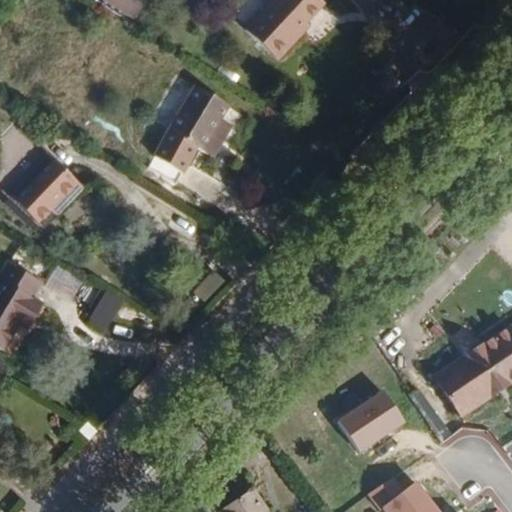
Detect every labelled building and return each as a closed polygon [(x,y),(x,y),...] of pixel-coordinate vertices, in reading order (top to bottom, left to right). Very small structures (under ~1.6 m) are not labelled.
[(101,0),(135,20),(146,0),(101,0)] [(317,19),(333,0),(277,0),(255,24),(292,55),(321,23),(317,19)] [(216,146),(242,99),(205,79),(179,126),(216,146)] [(58,215),(98,172),(62,138),(21,180),(58,215)] [(210,232),(217,217),(190,205),(183,219),(210,232)] [(46,287),(54,272),(16,253),(0,280),(0,338),(13,346),(31,315),(42,320),(57,293),(46,287)] [(101,330),(120,301),(100,289),(82,318),(101,330)] [(454,418),(511,381),(511,328),(430,381),(434,387),(454,418)] [(399,421),(378,390),(333,419),(354,450),(399,421)] [(400,490),(390,476),(365,493),(377,509),(400,490)] [(421,493),(412,481),(400,490),(379,506),(383,511),(436,511),(428,500),(425,502),(420,494),(421,493)] [(270,511),(255,490),(222,511),(270,511)]
